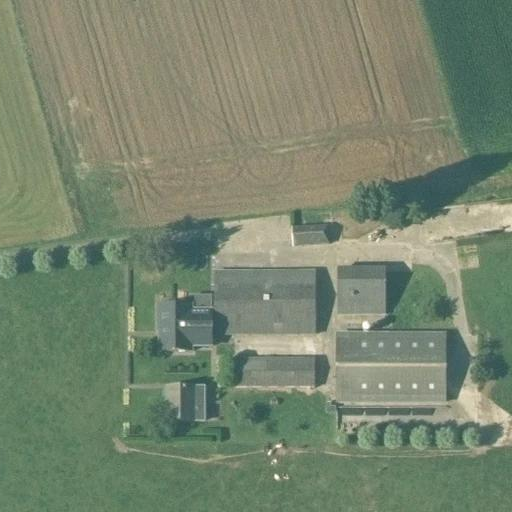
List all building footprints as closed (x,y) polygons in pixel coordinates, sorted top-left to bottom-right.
[(293,249),(329,247),(328,226),(292,228),(293,249)] [(416,272),(337,271),(337,317),(386,317),(386,310),(413,310),(413,279),(416,279),(416,272)] [(316,273),(214,273),(215,338),(316,339),(316,273)] [(192,353),(192,348),(211,348),(210,313),(192,313),(192,309),(158,309),(158,338),(160,338),(160,354),(192,353)] [(336,335),(336,406),(446,407),(446,335),(336,335)] [(315,390),(315,360),(233,361),(233,390),(315,390)] [(166,390),(166,424),(196,423),(195,390),(166,390)]
